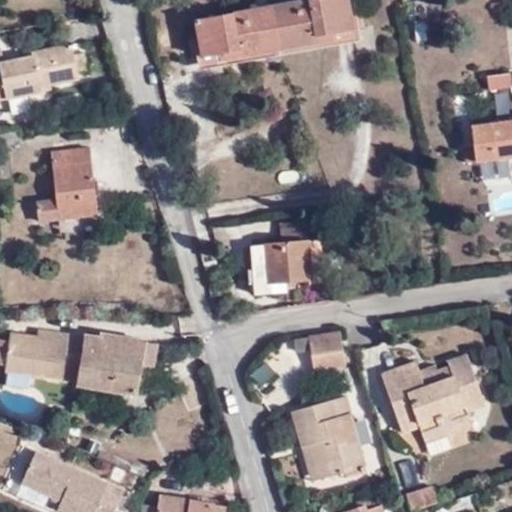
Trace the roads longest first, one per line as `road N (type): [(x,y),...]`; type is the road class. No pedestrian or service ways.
road 1 (residential): [(219,336),(124,0)]
road 2 (residential): [(511,287),(306,312),(219,336)]
road 3 (residential): [(271,511),(219,336)]
